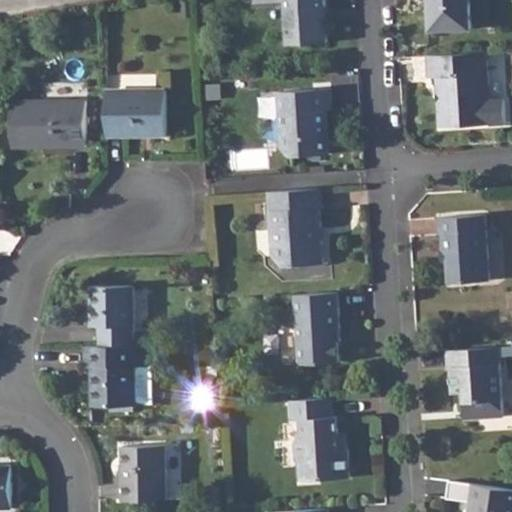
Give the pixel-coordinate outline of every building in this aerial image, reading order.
[(324,0),(283,0),(287,45),(327,43),(324,0)] [(431,0),(434,31),(476,28),(474,0),(431,0)] [(489,52),(431,57),(433,78),(440,78),(444,128),(510,123),(508,99),(493,101),(489,52)] [(113,83),(158,85),(159,75),(113,73),(113,83)] [(331,86),(278,90),(282,147),(293,154),(328,152),(325,108),(332,107),(331,86)] [(168,88),(108,89),(110,136),(168,134),(168,88)] [(88,100),(12,101),(12,146),(89,146),(88,100)] [(321,187),(268,191),(273,257),(284,266),(322,263),(321,239),(317,239),(316,227),(320,228),(319,208),(322,207),(321,187)] [(442,236),(443,253),(446,253),(447,264),(448,284),(490,281),(486,215),(438,218),(439,236),(442,236)] [(101,328),(101,346),(136,345),(135,286),(92,286),(91,328),(101,328)] [(337,291),(293,294),(299,364),(337,362),(334,327),(340,328),(337,291)] [(101,346),(84,346),(83,368),(92,368),(93,407),(136,406),(136,405),(154,404),(154,367),(136,367),(136,345),(101,346)] [(498,345),(446,349),(447,369),(450,369),(451,393),(464,392),(465,418),(503,416),(498,345)] [(331,397),(290,400),(291,420),(299,419),(300,432),(295,433),(296,439),(291,444),(293,459),(298,463),(299,480),(348,477),(346,448),(339,448),(337,417),(333,417),(331,397)] [(168,444),(123,446),(124,500),(168,499),(168,444)] [(172,497),(183,498),(184,449),(173,448),(172,497)] [(0,508),(14,508),(14,464),(0,464),(0,508)] [(511,511),(511,488),(472,483),(470,500),(473,501),(471,511),(511,511)]
